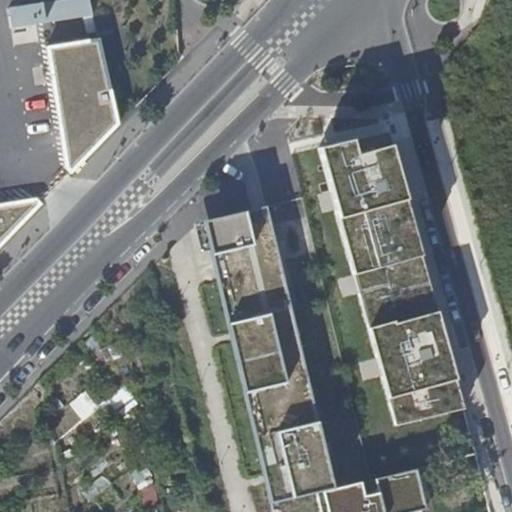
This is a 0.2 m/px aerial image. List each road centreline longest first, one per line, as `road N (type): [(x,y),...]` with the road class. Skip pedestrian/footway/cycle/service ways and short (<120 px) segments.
road 1 (tertiary): [(511,496),(403,94),(367,0)]
road 2 (tertiary): [(0,364),(283,80),(346,0)]
road 3 (tertiary): [(292,0),(0,306)]
